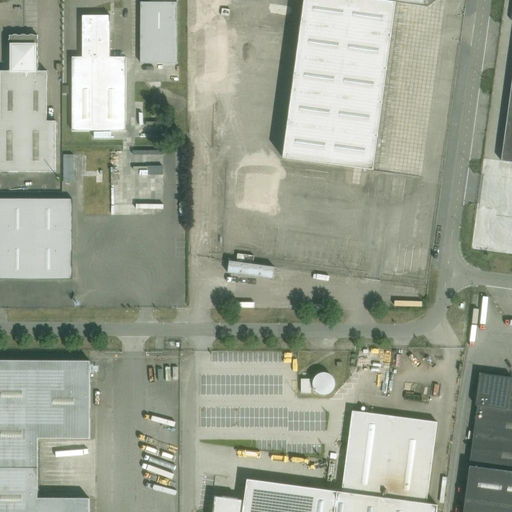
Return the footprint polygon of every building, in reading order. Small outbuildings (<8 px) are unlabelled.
[(177,0),(148,0),(149,3),(141,3),(140,64),(177,63),(177,0)] [(372,172),(396,4),(364,0),(386,0),(423,5),(424,0),(304,0),(283,159),(372,172)] [(511,162),(511,7),(510,21),(511,20),(511,80),(506,127),(496,125),(494,140),(504,141),(501,161),(511,162)] [(222,10),(221,17),(229,18),(230,11),(222,10)] [(93,16),(82,16),(82,58),(72,58),(72,131),(126,132),(126,58),(110,58),(110,16),(93,16)] [(0,172),(23,172),(24,36),(18,36),(17,35),(14,35),(13,36),(9,36),(9,39),(9,41),(9,43),(9,44),(9,47),(9,49),(9,51),(9,52),(9,63),(9,65),(8,67),(9,68),(9,72),(0,72),(0,99),(0,172)] [(39,43),(39,41),(38,39),(38,36),(34,36),(33,35),(30,35),(29,36),(24,36),(23,172),(56,172),(56,122),(47,122),(47,72),(38,72),(38,68),(39,67),(39,65),(38,63),(38,52),(39,51),(39,49),(38,48),(38,44),(39,43)] [(176,87),(176,70),(156,70),(156,87),(176,87)] [(95,188),(82,188),(82,213),(120,213),(120,181),(95,181),(95,188)] [(0,279),(72,280),(72,199),(0,199),(0,279)] [(273,280),(274,268),(229,262),(228,274),(273,280)] [(0,360),(0,511),(89,511),(89,499),(38,498),(38,439),(90,439),(90,361),(0,360)] [(333,378),(332,377),(331,376),(330,375),(329,375),(328,374),(326,373),(324,373),(323,373),(321,373),(320,374),(319,374),(318,375),(316,376),(316,377),(315,377),(315,378),(314,379),(314,380),(313,381),(313,382),(313,384),(313,385),(313,386),(313,387),(314,388),(314,389),(315,390),(315,391),(316,392),(317,393),(318,394),(319,394),(321,395),(322,395),(323,395),(324,395),(326,395),(327,394),(328,394),(329,394),(330,393),(331,392),(332,391),(333,390),(333,389),(334,388),(334,387),(334,386),(334,384),(334,383),(334,382),(334,381),(334,380),(333,378)] [(511,511),(511,380),(482,376),(471,452),(464,506),(463,511),(511,511)] [(301,379),(301,393),(311,394),(311,379),(301,379)] [(337,491),(333,511),(436,511),(437,505),(426,503),(433,452),(437,423),(352,412),(347,452),(342,492),(337,491)] [(206,495),(203,511),(333,511),(337,491),(238,478),(235,499),(206,495)]
